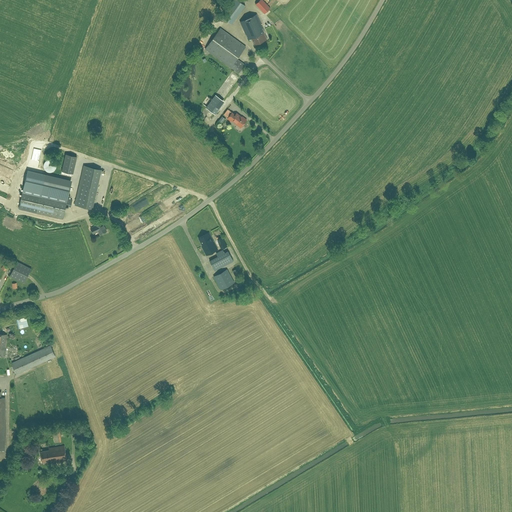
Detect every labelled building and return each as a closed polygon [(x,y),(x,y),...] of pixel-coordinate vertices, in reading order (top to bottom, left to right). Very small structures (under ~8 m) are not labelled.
[(231,24),(244,5),(237,0),(233,0),(221,17),(231,24)] [(259,0),(255,4),(264,14),(270,8),(270,9),(270,8),(262,0),(259,0)] [(256,15),(248,18),(239,22),(245,35),(245,34),(247,38),(246,38),(247,40),(250,39),(253,45),(266,39),(263,33),(264,33),(256,15)] [(245,47),(220,29),(219,29),(220,29),(205,50),(238,73),(244,64),(237,59),(245,47)] [(208,74),(212,69),(208,65),(203,70),(208,74)] [(223,100),(215,95),(206,108),(213,113),(223,100)] [(241,127),(247,120),(242,117),(236,113),(235,115),(232,113),(227,119),(231,121),(231,120),(235,123),(235,124),(238,126),(238,125),(241,127)] [(52,159),(50,159),(48,159),(48,160),(46,160),(45,161),(45,162),(44,163),(43,165),(43,166),(44,168),(44,169),(45,171),(47,172),(49,172),(50,172),(52,172),(53,171),(54,170),(55,170),(56,168),(56,166),(56,164),(56,163),(55,162),(54,161),(53,160),(52,159)] [(75,205),(92,209),(101,170),(84,165),(75,205)] [(67,201),(67,198),(71,185),(27,175),(23,188),(19,208),(63,219),(66,205),(71,206),(72,202),(67,201)] [(178,195),(167,199),(170,205),(175,203),(175,201),(180,199),(178,195)] [(150,213),(134,220),(137,226),(153,219),(150,213)] [(106,231),(102,222),(95,225),(95,226),(90,228),(93,233),(98,231),(100,234),(106,231)] [(206,255),(217,249),(208,233),(198,238),(202,246),(201,246),(206,255)] [(222,249),(226,246),(222,237),(217,240),(222,249)] [(228,251),(209,261),(215,271),(233,261),(228,251)] [(24,283),(31,268),(17,261),(9,276),(24,283)] [(227,269),(213,276),(221,290),(234,282),(227,269)] [(26,317),(16,320),(18,328),(28,325),(26,317)] [(16,374),(55,356),(50,345),(11,363),(16,374)] [(66,428),(67,435),(80,433),(81,441),(88,440),(87,433),(84,433),(83,426),(66,428)] [(54,443),(61,442),(59,427),(52,428),(54,443)] [(51,462),(67,460),(64,445),(48,448),(49,449),(40,451),(41,462),(51,460),(51,462)]
